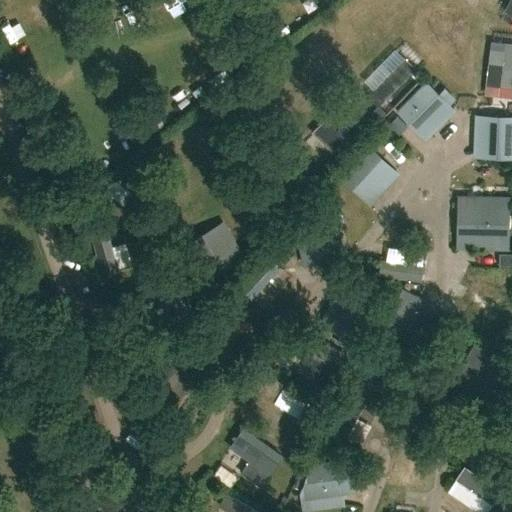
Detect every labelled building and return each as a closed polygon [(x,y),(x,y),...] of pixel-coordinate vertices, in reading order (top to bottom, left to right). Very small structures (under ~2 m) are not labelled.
[(331,0),(303,0),(316,15),(333,2),(331,0)] [(362,32),(381,18),(367,0),(356,0),(344,10),(362,32)] [(500,85),(511,86),(511,43),(505,43),(500,85)] [(413,67),(403,57),(367,96),(377,106),(413,67)] [(398,111),(420,133),(443,110),(432,99),(439,92),(428,81),(398,111)] [(482,156),(511,157),(511,115),(499,115),(499,125),(483,124),(482,156)] [(325,143),(335,152),(359,127),(350,118),(325,143)] [(137,128),(123,136),(133,152),(147,144),(137,128)] [(341,176),(364,198),(386,175),(375,164),(382,157),(370,146),(341,176)] [(272,199),(282,209),(310,180),(300,170),(272,199)] [(457,194),(456,247),(509,248),(510,195),(457,194)] [(297,222),(305,264),(335,258),(330,226),(315,229),(313,220),(297,222)] [(92,235),(103,273),(118,269),(107,230),(92,235)] [(189,243),(210,277),(237,260),(222,234),(209,242),(203,234),(189,243)] [(122,268),(136,264),(131,242),(116,246),(122,268)] [(511,251),(503,251),(502,263),(511,263),(511,251)] [(238,284),(251,298),(282,270),(269,256),(238,284)] [(379,274),(420,280),(422,266),(382,259),(379,274)] [(150,299),(166,327),(194,311),(173,275),(159,283),(163,291),(150,299)] [(384,327),(398,333),(407,315),(413,318),(423,299),(402,289),(384,327)] [(328,327),(341,334),(337,341),(351,349),(374,304),(360,297),(356,306),(342,299),(328,327)] [(200,334),(210,343),(229,323),(238,332),(247,322),(227,304),(200,334)] [(308,351),(346,372),(353,358),(316,337),(308,351)] [(360,373),(372,380),(385,354),(396,359),(400,351),(376,339),(360,373)] [(474,345),(450,383),(486,405),(493,394),(506,403),(511,393),(511,389),(500,382),(509,367),(474,345)] [(179,377),(191,364),(180,353),(149,385),(172,407),(191,388),(179,377)] [(276,403),(299,416),(295,423),(307,430),(318,411),(283,390),(276,403)] [(335,429),(348,435),(364,402),(351,396),(335,429)] [(360,418),(351,438),(365,444),(374,425),(360,418)] [(454,440),(474,454),(481,444),(494,454),(502,444),(467,419),(459,429),(461,431),(454,440)] [(240,438),(268,461),(276,451),(249,428),(240,438)] [(32,452),(18,462),(45,497),(58,487),(32,452)] [(351,459),(310,464),(314,495),(355,490),(351,459)] [(456,478),(493,503),(501,491),(465,466),(456,478)] [(260,511),(227,492),(219,504),(232,511),(260,511)]
